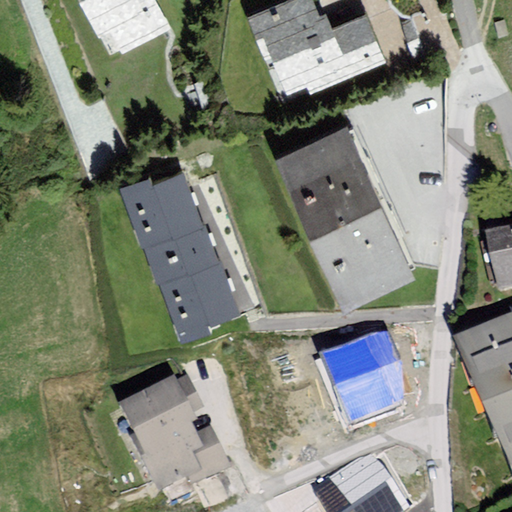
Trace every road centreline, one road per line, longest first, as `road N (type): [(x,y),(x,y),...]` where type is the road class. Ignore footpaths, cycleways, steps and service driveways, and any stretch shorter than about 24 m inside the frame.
road 1 (residential): [(477,82),(459,107),(438,352),(440,511)]
road 2 (unknown): [(436,415),(261,494),(243,481),(214,394)]
